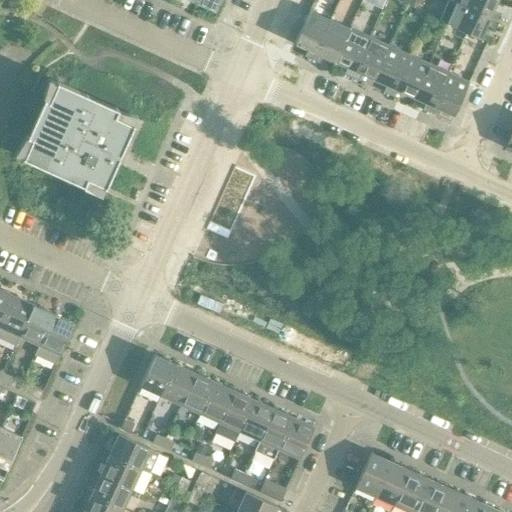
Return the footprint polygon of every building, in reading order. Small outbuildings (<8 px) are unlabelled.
[(214,11),(219,0),(194,0),(193,2),(214,11)] [(407,6),(415,9),(417,4),(410,0),(407,6)] [(486,25),(492,28),(496,21),(455,3),(448,0),(447,0),(439,20),(480,39),(486,25)] [(492,11),(497,0),(448,0),(455,3),(496,21),(499,14),(492,11)] [(304,56),(312,59),(330,19),(309,10),(294,44),(307,50),(304,56)] [(322,56),(334,62),(349,28),(330,19),(312,59),(319,63),(322,56)] [(369,37),(349,28),(334,62),(347,67),(344,74),(351,77),(369,37)] [(374,80),(389,46),(369,37),(351,77),(358,80),(361,74),(374,80)] [(383,92),(390,95),(408,55),(389,46),(374,80),(386,85),(383,92)] [(428,64),(408,55),(390,95),(398,98),(401,92),(413,97),(428,64)] [(448,73),(428,64),(413,97),(426,103),(423,109),(430,113),(448,73)] [(453,115),(468,82),(448,73),(430,113),(437,116),(440,109),(453,115)] [(83,186),(86,179),(105,187),(133,124),(115,116),(118,109),(56,81),(47,102),(51,104),(35,139),(31,137),(21,158),(83,186)] [(0,325),(13,296),(0,289),(0,325)] [(19,336),(33,304),(13,296),(0,325),(0,338),(15,345),(19,336)] [(53,313),(33,304),(19,336),(38,345),(53,313)] [(53,313),(38,345),(34,355),(55,364),(73,323),(53,313)] [(154,354),(153,355),(139,386),(160,395),(174,364),(154,354)] [(194,373),(174,364),(160,395),(180,404),(194,373)] [(0,377),(0,381),(10,386),(14,378),(2,372),(0,377)] [(214,382),(194,373),(180,404),(200,413),(214,382)] [(233,391),(214,382),(200,413),(219,422),(233,391)] [(31,385),(27,393),(39,398),(43,390),(31,385)] [(234,442),(239,431),(253,399),(233,391),(219,422),(214,433),(234,442)] [(273,408),(253,399),(239,431),(258,440),(273,408)] [(254,450),(273,459),(278,448),(278,449),(292,417),(273,408),(258,440),(254,450)] [(278,449),(299,458),(313,427),(292,417),(278,449)] [(133,424),(124,420),(120,428),(129,432),(133,424)] [(0,478),(2,479),(7,468),(12,457),(16,447),(21,437),(1,427),(0,429),(0,478)] [(159,453),(118,434),(109,455),(149,473),(159,453)] [(165,438),(157,434),(153,443),(161,447),(165,438)] [(161,447),(169,451),(173,442),(165,438),(161,447)] [(199,444),(195,452),(204,456),(208,448),(199,444)] [(195,452),(191,461),(200,465),(204,456),(195,452)] [(370,453),(355,487),(373,496),(389,461),(370,453)] [(131,489),(140,493),(149,473),(109,455),(100,474),(131,489)] [(200,465),(208,468),(212,460),(204,456),(200,465)] [(407,469),(389,461),(373,496),(392,504),(407,469)] [(244,473),(234,469),(230,478),(239,483),(244,473)] [(410,511),(426,478),(407,469),(392,504),(409,511),(410,511)] [(170,482),(177,486),(186,490),(190,481),(174,473),(170,482)] [(239,483),(248,486),(252,477),(244,473),(239,483)] [(122,508),(131,489),(100,474),(91,494),(122,508)] [(432,511),(445,486),(426,478),(410,511),(432,511)] [(285,489),(265,480),(259,492),(280,501),(285,489)] [(199,496),(203,488),(195,484),(191,492),(199,496)] [(186,490),(177,486),(168,505),(177,509),(186,490)] [(455,511),(463,495),(445,486),(432,511),(455,511)] [(187,501),(195,505),(199,496),(191,492),(187,501)] [(273,511),(277,506),(245,492),(236,511),(273,511)] [(120,511),(122,508),(91,494),(82,511),(120,511)] [(477,511),(482,503),(463,495),(455,511),(477,511)] [(500,511),(482,503),(477,511),(500,511)]
